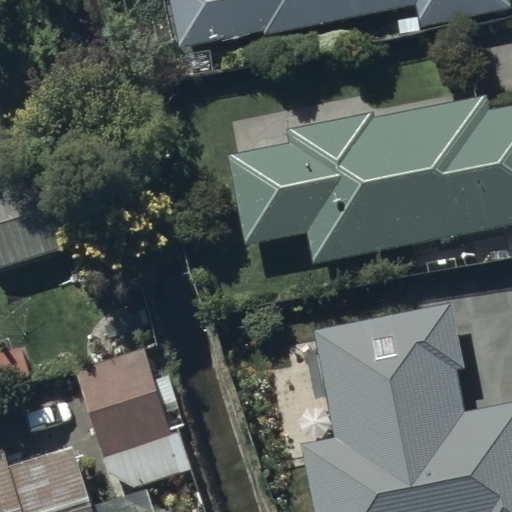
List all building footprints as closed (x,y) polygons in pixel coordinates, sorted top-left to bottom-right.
[(172,0),(181,43),(418,0),(422,21),(511,3),(510,0),(172,0)] [(511,101),(493,105),(490,91),(377,114),(376,107),(291,125),(293,137),(229,150),(245,240),(309,228),(312,260),(511,220),(511,101)] [(0,193),(0,264),(81,238),(61,174),(0,193)] [(452,300),(314,325),(318,348),(310,350),(319,396),(328,394),(335,434),(303,440),(316,511),(511,511),(511,399),(464,408),(456,364),(463,363),(452,300)] [(76,365),(118,490),(200,463),(187,425),(170,430),(164,412),(181,407),(170,372),(155,377),(143,343),(76,365)] [(0,511),(95,511),(71,440),(8,462),(1,443),(0,442),(0,511)]
